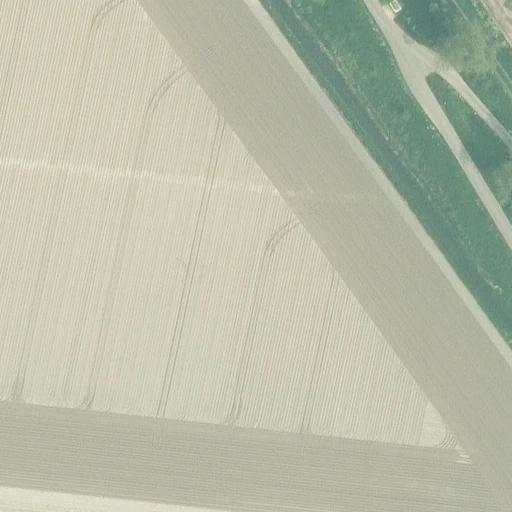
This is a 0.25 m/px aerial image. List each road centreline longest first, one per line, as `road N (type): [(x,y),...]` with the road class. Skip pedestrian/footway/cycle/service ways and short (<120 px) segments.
road 1 (unclassified): [(511,248),(396,42)]
road 2 (unclassified): [(511,145),(428,54),(396,42)]
